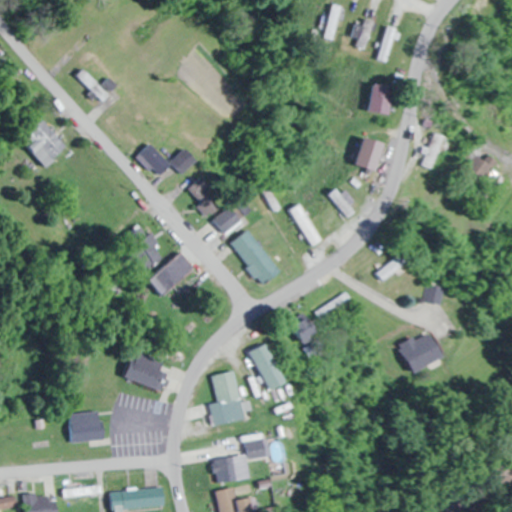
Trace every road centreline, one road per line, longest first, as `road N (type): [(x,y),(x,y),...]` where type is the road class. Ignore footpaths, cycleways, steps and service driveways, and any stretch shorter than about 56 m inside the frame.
road 1 (residential): [(451,0),(420,53),(389,189),(365,230),(328,265),(221,337),(193,374),(175,441),(186,511)]
road 2 (residential): [(0,25),(252,313)]
road 3 (residential): [(178,461),(0,472)]
road 4 (residential): [(420,53),(463,125),(511,163)]
